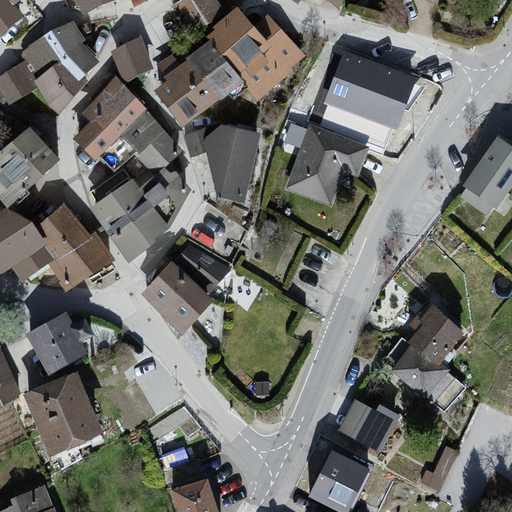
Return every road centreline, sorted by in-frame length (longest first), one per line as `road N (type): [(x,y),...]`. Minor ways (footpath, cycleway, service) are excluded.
road 1 (residential): [(485,83),(382,225),(283,462)]
road 2 (residential): [(22,297),(111,310),(143,332),(253,447),(283,462)]
road 3 (residential): [(485,83),(425,46),(279,0)]
